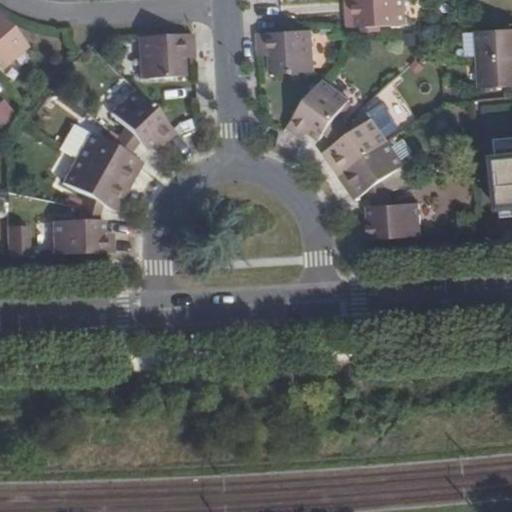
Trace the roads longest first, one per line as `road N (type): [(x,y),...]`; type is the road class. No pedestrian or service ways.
road 1 (residential): [(226,6),(65,17),(30,14),(1,0)]
road 2 (tertiary): [(319,301),(511,285)]
road 3 (residential): [(319,301),(315,237),(300,199),(280,179),(234,167)]
road 4 (residential): [(234,167),(207,175),(172,204),(158,247),(159,308)]
road 5 (residential): [(234,167),(226,6)]
road 6 (tertiary): [(159,308),(319,301)]
road 7 (tertiary): [(0,312),(159,308)]
